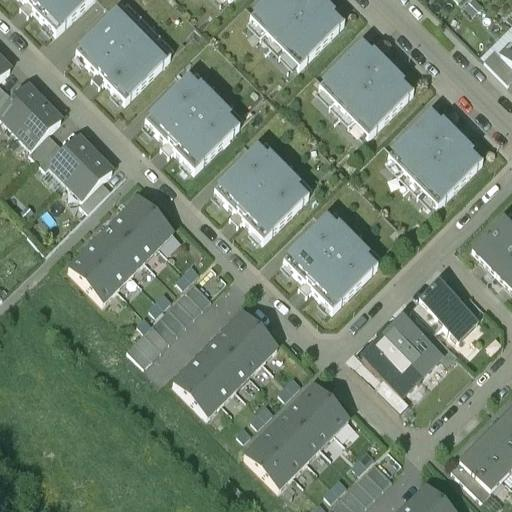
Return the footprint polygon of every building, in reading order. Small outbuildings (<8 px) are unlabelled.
[(30,15),(54,39),(93,0),(15,0),(25,10),(26,8),(32,14),(30,15)] [(315,1),(314,0),(272,0),(248,24),(250,26),(251,25),(264,38),(263,39),(283,59),(284,58),(297,71),(296,72),(298,74),(343,28),(321,7),(319,8),(314,3),(315,1)] [(102,87),(124,109),(169,64),(167,62),(166,63),(153,50),(154,49),(134,29),(133,30),(120,17),(121,16),(120,14),(74,59),(96,81),(98,80),(103,85),(102,87)] [(384,70),(363,48),(317,94),(319,95),(320,94),(333,107),(332,109),(352,128),(353,127),(366,141),(365,142),(367,143),(412,98),(390,76),(388,77),(383,72),(384,70)] [(511,49),(499,62),(511,75),(511,49)] [(511,75),(499,62),(493,56),(482,67),(506,90),(511,84),(511,75)] [(0,67),(0,84),(9,76),(0,67)] [(171,156),(193,178),(238,133),(236,131),(235,132),(222,119),(224,118),(203,98),(202,99),(189,86),(190,85),(189,83),(143,129),(165,151),(167,149),(172,155),(171,156)] [(13,105),(0,118),(0,125),(14,139),(43,110),(26,93),(13,105)] [(5,97),(0,101),(0,118),(13,105),(5,97)] [(43,110),(14,139),(31,156),(47,140),(59,127),(43,110)] [(454,140),(432,118),(386,163),(388,165),(389,164),(403,177),(401,178),(421,198),(422,197),(435,210),(434,211),(436,213),(481,167),(459,145),(457,147),(452,141),(454,140)] [(31,156),(27,160),(36,168),(56,148),(47,140),(31,156)] [(64,157),(48,173),(65,190),(94,161),(77,144),(64,157)] [(56,148),(36,168),(44,176),(48,173),(64,157),(56,148)] [(258,153),(212,198),(234,220),(235,218),(241,224),(240,226),(262,248),(307,203),(305,201),(304,202),(291,189),(293,188),(272,168),(271,169),(258,156),(259,154),(258,153)] [(94,161),(65,190),(82,207),(111,178),(94,161)] [(137,205),(123,219),(157,253),(172,239),(137,205)] [(123,219),(109,233),(143,267),(157,253),(123,219)] [(328,224),(327,222),(282,268),(303,289),(305,288),(310,294),(309,295),(331,317),(376,272),(375,270),(374,271),(360,258),(361,257),(342,237),(341,238),(327,225),(328,224)] [(511,236),(501,226),(470,256),(484,269),(511,240),(511,236)] [(109,233),(95,247),(129,281),(143,267),(109,233)] [(511,240),(484,269),(495,281),(511,264),(511,240)] [(95,247),(81,260),(116,295),(129,281),(95,247)] [(116,295),(81,260),(67,275),(101,309),(116,295)] [(511,264),(495,281),(508,293),(511,289),(511,264)] [(477,328),(437,288),(417,307),(423,313),(441,332),(457,347),(477,328)] [(184,297),(201,314),(210,306),(193,289),(184,297)] [(176,305),(193,322),(201,314),(184,297),(176,305)] [(167,314),(184,331),(193,322),(176,305),(167,314)] [(423,313),(414,322),(430,337),(433,340),(441,332),(423,313)] [(159,322),(176,339),(184,331),(167,314),(159,322)] [(242,319),(227,333),(262,368),(276,353),(242,319)] [(151,330),(168,347),(176,339),(159,322),(151,330)] [(420,384),(439,365),(440,364),(421,346),(400,325),(381,344),(420,384)] [(142,339),(159,356),(168,347),(151,330),(142,339)] [(227,333),(213,347),(248,381),(262,368),(227,333)] [(456,363),(433,340),(430,337),(421,346),(440,364),(439,365),(446,372),(456,363)] [(134,347),(151,364),(159,356),(142,339),(134,347)] [(401,403),(420,384),(381,344),(361,364),(382,385),(400,404),(401,403)] [(126,356),(142,373),(151,364),(134,347),(126,356)] [(213,347),(200,361),(234,395),(248,381),(213,347)] [(200,361),(186,375),(220,409),(234,395),(200,361)] [(186,375),(171,389),(206,423),(220,409),(186,375)] [(408,410),(401,403),(400,404),(382,385),(373,394),(399,419),(408,410)] [(347,426),(313,392),(299,406),(333,440),(347,426)] [(333,440),(299,406),(285,420),(319,454),(333,440)] [(511,423),(508,419),(495,431),(511,448),(511,423)] [(319,454),(285,420),(271,433),(305,468),(319,454)] [(511,448),(495,431),(483,444),(511,473),(511,448)] [(305,468),(271,433),(257,447),(291,481),(305,468)] [(511,475),(511,473),(483,444),(471,456),(501,487),(511,475)] [(291,481),(257,447),(243,461),(277,496),(291,481)] [(501,487),(471,456),(458,469),(488,499),(501,487)] [(488,499),(458,469),(449,477),(480,508),(489,500),(488,499)] [(390,487),(373,470),(365,478),(382,495),(390,487)] [(382,495),(365,478),(356,487),(373,504),(382,495)] [(364,511),(373,504),(356,487),(348,495),(364,511)] [(443,511),(425,494),(411,508),(414,511),(443,511)] [(364,511),(348,495),(339,503),(348,511),(364,511)] [(348,511),(339,503),(331,511),(348,511)]
